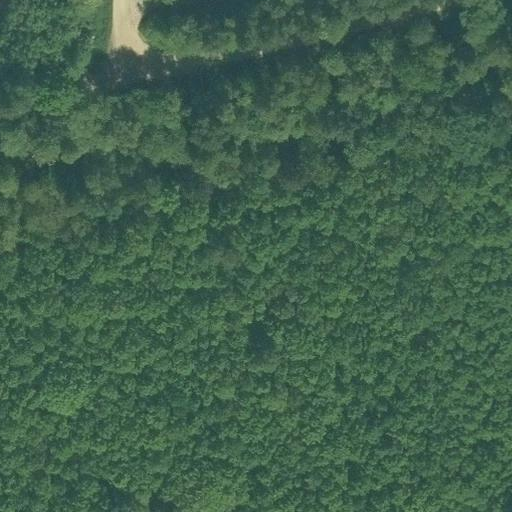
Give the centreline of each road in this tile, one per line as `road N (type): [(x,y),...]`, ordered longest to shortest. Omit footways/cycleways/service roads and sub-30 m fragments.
road 1 (track): [(414,0),(119,75)]
road 2 (unclassified): [(119,75),(0,107)]
